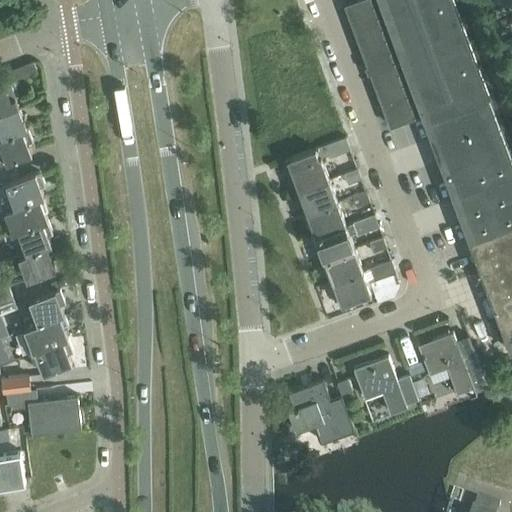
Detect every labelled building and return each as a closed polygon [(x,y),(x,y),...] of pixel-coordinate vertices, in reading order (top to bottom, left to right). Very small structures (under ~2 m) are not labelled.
[(423,113),(424,117),(489,93),(453,0),(354,0),(346,3),(391,125),(423,113)] [(25,63),(10,69),(13,78),(36,68),(33,60),(25,63)] [(0,111),(19,104),(10,81),(0,85),(0,111)] [(511,156),(489,93),(424,117),(469,236),(511,219),(511,156)] [(0,111),(0,129),(2,136),(27,127),(19,104),(0,111)] [(27,127),(2,136),(0,136),(0,142),(3,151),(0,152),(0,162),(32,151),(28,141),(33,140),(27,127)] [(295,190),(295,191),(330,178),(322,157),(328,154),(329,157),(351,149),(346,136),(285,159),(288,167),(286,168),(287,169),(289,169),(296,189),(295,190)] [(345,172),(349,183),(362,178),(358,167),(345,172)] [(4,184),(3,185),(11,206),(39,196),(44,194),(42,190),(40,185),(45,183),(40,170),(36,172),(35,171),(8,181),(6,181),(7,183),(4,184)] [(303,213),(303,214),(338,201),(330,178),(295,191),(297,191),(305,212),(303,213)] [(353,195),(357,206),(371,201),(367,190),(353,195)] [(11,206),(5,208),(14,231),(18,229),(43,220),(48,219),(39,196),(11,206)] [(312,236),(347,224),(338,201),(303,214),(304,214),(306,214),(314,235),(312,236)] [(320,259),(355,246),(351,233),(357,231),(358,234),(380,226),(375,213),(347,224),(312,236),(312,237),(314,237),(322,258),(320,259)] [(511,219),(469,236),(511,350),(511,349),(511,219)] [(43,220),(18,229),(26,252),(47,244),(52,243),(43,220)] [(370,241),(374,251),(387,246),(384,236),(370,241)] [(26,252),(18,255),(27,277),(56,267),(47,244),(26,252)] [(329,282),(364,269),(355,246),(320,259),(321,260),(323,259),(331,281),(329,282)] [(364,269),(329,282),(329,283),(331,282),(339,303),(337,304),(338,305),(372,292),(369,282),(397,271),(392,259),(370,267),(364,269)] [(0,286),(0,299),(13,295),(9,283),(0,286)] [(35,313),(24,317),(27,326),(64,312),(60,303),(65,301),(60,288),(55,289),(30,299),(35,313)] [(13,295),(0,299),(0,336),(4,335),(1,314),(18,308),(13,295)] [(27,326),(25,326),(30,341),(33,340),(36,348),(64,338),(64,337),(68,336),(65,327),(69,325),(64,312),(27,326)] [(473,345),(461,349),(454,330),(419,343),(430,372),(448,366),(457,391),(473,386),(476,392),(489,387),(473,345)] [(64,338),(36,348),(41,361),(39,361),(43,371),(72,361),(64,338)] [(0,352),(0,363),(17,357),(13,348),(0,352)] [(355,367),(365,396),(383,390),(391,411),(408,405),(407,403),(419,398),(410,373),(398,377),(389,354),(355,367)] [(418,359),(406,363),(410,373),(421,368),(418,359)] [(29,374),(1,377),(3,391),(6,391),(31,387),(29,374)] [(422,393),(433,389),(428,374),(417,377),(422,393)] [(297,429),(316,422),(323,441),(355,428),(342,394),(331,398),(324,378),(290,391),(295,406),(289,409),(297,429)] [(348,378),(338,382),(342,394),(343,396),(353,392),(348,378)] [(6,391),(8,407),(28,405),(31,434),(81,428),(77,394),(57,396),(57,394),(50,395),(51,397),(37,398),(36,387),(6,391)] [(0,429),(0,439),(10,438),(8,428),(0,429)] [(21,451),(0,454),(0,476),(2,487),(26,483),(21,451)] [(479,498),(474,511),(473,511),(498,511),(501,505),(479,498)]
